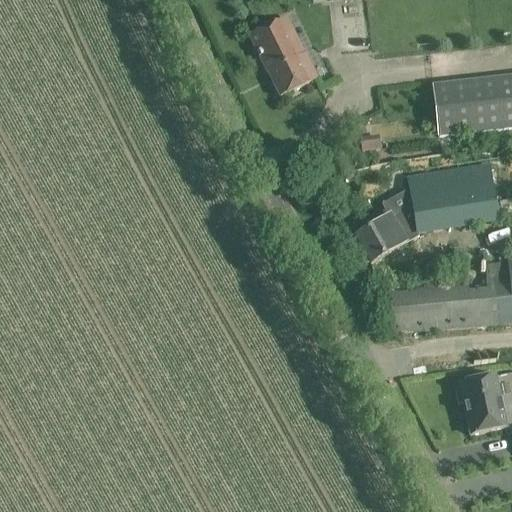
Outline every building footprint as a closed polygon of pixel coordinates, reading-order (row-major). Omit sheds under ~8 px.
[(267,28),(249,37),(280,99),(317,81),(304,56),(303,57),(284,20),(267,28)] [(511,77),(430,87),(436,140),(511,131),(511,77)] [(359,140),(360,142),(361,152),(362,155),(380,152),(378,137),(359,140)] [(509,159),(408,175),(410,191),(416,236),(497,224),(491,182),(511,179),(509,159)] [(362,234),(354,239),(362,253),(359,256),(365,267),(370,266),(387,256),(419,239),(416,236),(410,191),(398,197),(381,207),(384,213),(359,228),(362,234)] [(395,289),(375,291),(379,337),(511,325),(511,254),(505,255),(505,259),(505,265),(482,266),(483,279),(485,291),(467,293),(466,282),(444,284),(395,289)] [(459,391),(454,392),(457,406),(462,405),(470,437),(495,432),(505,430),(502,416),(504,416),(501,402),(499,402),(495,385),(494,381),(494,379),(471,384),(465,385),(458,386),(459,389),(459,391)]
